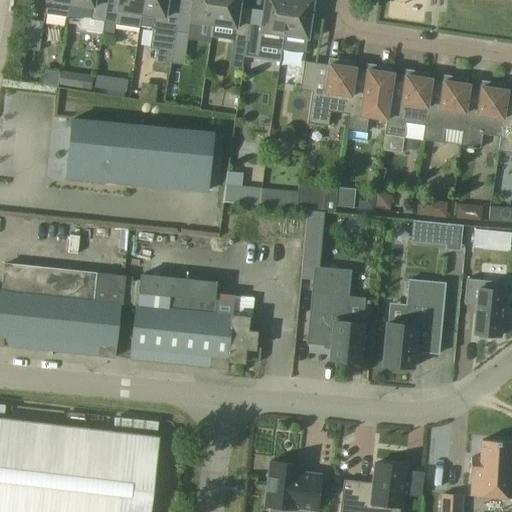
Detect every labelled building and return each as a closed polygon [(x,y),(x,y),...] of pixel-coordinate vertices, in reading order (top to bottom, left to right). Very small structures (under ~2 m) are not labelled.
[(67,17),(69,0),(45,0),(44,13),(67,17)] [(103,22),(106,0),(69,0),(67,17),(68,17),(70,4),(83,6),(79,30),(101,34),(103,22)] [(106,0),(103,22),(139,27),(142,0),(106,0)] [(155,62),(170,64),(175,33),(174,33),(178,4),(167,2),(166,0),(142,0),(139,27),(152,29),(149,49),(156,50),(155,62)] [(170,64),(183,66),(187,40),(209,43),(215,0),(191,0),(190,6),(178,4),(174,33),(175,33),(170,64)] [(210,38),(245,43),(250,15),(238,13),(239,0),(215,0),(209,43),(210,38)] [(250,15),(245,43),(259,45),(260,33),(283,36),(288,0),(263,0),(262,16),(250,15)] [(288,0),(283,36),(281,50),(305,53),(312,0),(288,0)] [(25,49),(39,51),(43,22),(29,20),(25,49)] [(329,112),(348,115),(354,70),(354,69),(350,68),(351,63),(336,61),(335,67),(316,64),(312,92),(311,92),(307,124),(327,127),(329,112)] [(299,91),(311,92),(312,92),(316,64),(303,62),(299,91)] [(367,118),(386,121),(392,75),(393,74),(388,74),(389,69),(374,67),(373,72),(354,70),(348,115),(345,129),(365,132),(367,118)] [(421,141),(430,81),(430,80),(426,79),(427,74),(412,72),(411,78),(392,75),(386,121),(383,135),(421,141)] [(70,87),(90,90),(93,76),(72,73),(70,87)] [(101,89),(103,77),(96,76),(94,88),(101,89)] [(462,132),(468,86),(464,85),(465,80),(450,78),(449,84),(430,81),(421,141),(441,144),(443,129),(462,132)] [(481,135),(499,137),(506,92),(506,91),(502,91),(503,86),(488,84),(487,89),(468,86),(462,132),(459,146),(479,149),(481,135)] [(497,152),(511,153),(511,92),(506,92),(499,137),(497,152)] [(66,178),(206,192),(211,133),(72,120),(66,178)] [(224,203),(296,205),(296,189),(225,187),(224,203)] [(295,210),(323,212),(325,190),(297,188),(295,210)] [(375,209),(390,211),(392,196),(377,194),(375,209)] [(416,216),(446,218),(447,202),(418,200),(416,216)] [(456,219),(480,221),(482,206),(457,204),(456,219)] [(449,224),(426,222),(425,239),(447,241),(449,224)] [(473,230),(472,248),(483,249),(485,231),(473,230)] [(19,347),(115,358),(120,304),(121,304),(124,277),(4,264),(1,292),(24,294),(19,347)] [(129,359),(226,368),(226,361),(243,363),(242,364),(254,366),(259,361),(260,349),(254,348),(255,333),(246,332),(247,318),(232,316),(234,296),(215,294),(216,283),(141,275),(138,305),(135,305),(129,359)] [(466,279),(464,304),(476,305),(473,334),(478,335),(478,338),(494,340),(494,336),(499,337),(500,321),(502,322),(503,313),(505,313),(506,313),(508,298),(506,298),(505,297),(506,283),(466,279)] [(383,366),(412,368),(413,352),(438,354),(445,284),(408,280),(404,325),(387,323),(383,366)] [(0,345),(19,347),(24,294),(1,292),(0,291),(0,345)] [(311,294),(306,344),(331,346),(329,360),(359,363),(363,323),(345,322),(347,297),(311,294)] [(0,511),(149,511),(158,438),(0,419),(0,511)] [(511,496),(511,441),(482,440),(481,458),(471,458),(471,474),(473,474),(472,496),(511,498),(511,496)] [(268,511),(288,511),(289,509),(294,510),(294,508),(316,511),(320,475),(298,473),(299,465),(270,462),(265,506),(269,507),(268,511)] [(340,511),(381,511),(382,505),(400,507),(404,467),(375,463),(372,488),(358,487),(358,482),(344,481),(340,511)] [(405,490),(422,490),(423,472),(406,471),(405,490)] [(460,511),(462,496),(441,494),(440,511),(460,511)]
